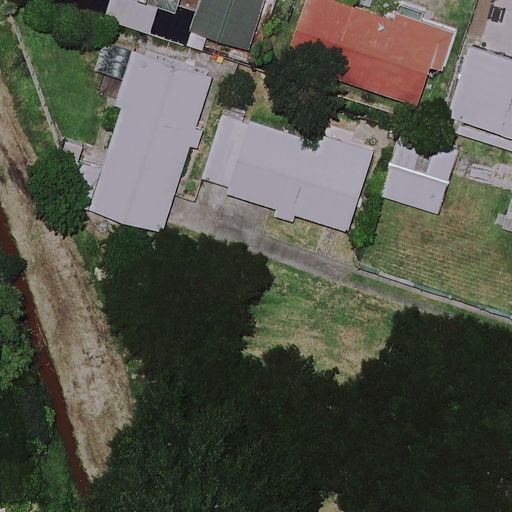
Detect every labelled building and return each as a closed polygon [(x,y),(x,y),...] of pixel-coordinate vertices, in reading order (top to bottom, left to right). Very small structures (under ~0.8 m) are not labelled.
[(152,0),(174,9),(177,0),(152,0)] [(264,0),(204,0),(196,29),(250,46),(264,0)] [(387,15),(340,0),(306,0),(288,57),(418,100),(430,65),(439,68),(452,29),(389,8),(387,15)] [(511,58),(471,46),(450,115),(511,134),(511,58)] [(208,73),(137,54),(96,207),(166,227),(208,73)] [(371,155),(223,113),(203,183),(351,225),(371,155)] [(457,150),(399,133),(381,197),(440,213),(457,150)]
